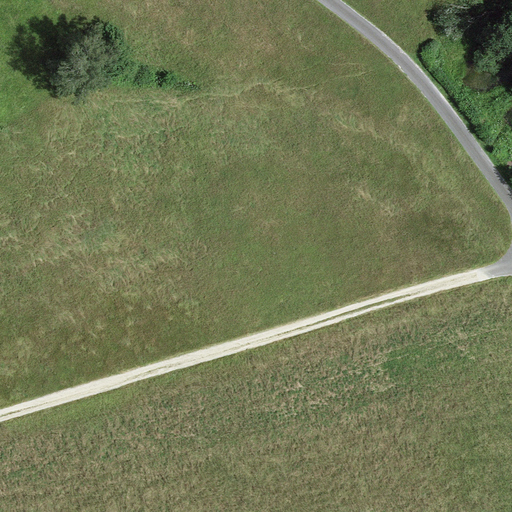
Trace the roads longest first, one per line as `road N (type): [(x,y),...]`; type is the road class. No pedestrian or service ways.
road 1 (track): [(0,418),(511,264)]
road 2 (unclassified): [(328,0),(403,60),(511,201)]
